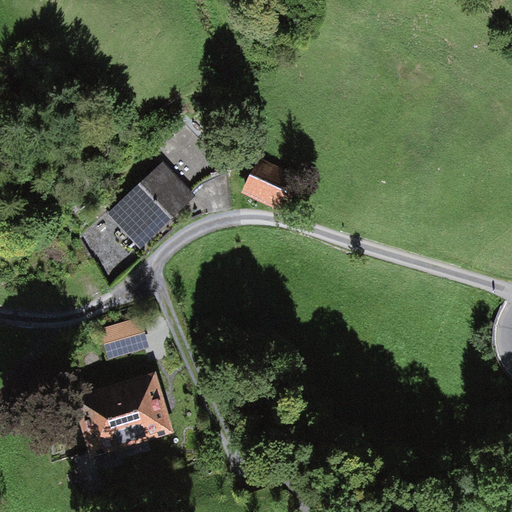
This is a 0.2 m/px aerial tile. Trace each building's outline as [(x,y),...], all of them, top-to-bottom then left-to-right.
[(148,151),(164,167),(113,215),(138,241),(199,183),(226,171),(212,140),(205,143),(182,119),(148,151)] [(299,182),(261,164),(248,190),(276,205),(278,201),(287,205),(299,182)] [(105,331),(112,353),(143,344),(137,322),(105,331)] [(77,398),(93,453),(147,439),(146,437),(169,430),(153,376),(77,398)] [(245,511),(277,511),(268,486),(240,497),(245,511)]
